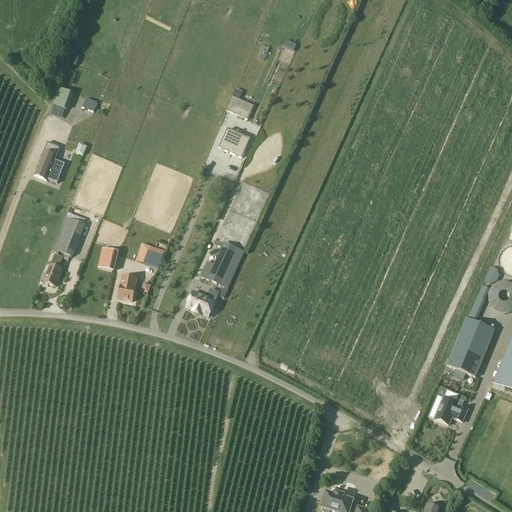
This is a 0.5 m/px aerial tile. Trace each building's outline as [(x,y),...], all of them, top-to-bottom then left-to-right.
[(67,112),(73,95),(60,90),(54,107),(67,112)] [(236,90),(226,113),(237,117),(243,120),(247,122),(253,107),(239,101),(242,93),(236,90)] [(81,109),(93,114),(97,105),(85,100),(81,109)] [(219,150),(241,160),(250,141),(227,130),(219,150)] [(43,154),(34,177),(46,182),(47,181),(57,185),(65,165),(54,161),(55,159),(60,148),(48,143),(43,154)] [(236,162),(231,172),(238,175),(243,166),(236,162)] [(63,226),(53,251),(72,259),(82,234),(85,226),(66,218),(63,226)] [(207,264),(201,278),(227,290),(244,253),(224,244),(214,267),(207,264)] [(114,273),(119,254),(102,250),(97,269),(114,273)] [(163,258),(147,253),(143,267),(158,272),(163,258)] [(55,288),(62,270),(58,269),(62,259),(54,256),(43,284),(55,288)] [(511,282),(509,282),(501,282),(501,275),(494,272),(491,272),(487,279),(495,282),(489,294),(489,307),(501,313),(511,312),(511,282)] [(117,301),(133,303),(135,291),(137,281),(122,277),(121,281),(117,301)] [(142,290),(149,293),(151,287),(145,284),(142,290)] [(193,292),(185,310),(192,313),(192,315),(202,319),(202,318),(209,320),(217,303),(216,302),(219,294),(210,290),(206,298),(193,292)] [(447,367),(475,379),(494,333),(466,321),(447,367)] [(511,344),(495,387),(511,393),(511,344)] [(457,406),(444,400),(435,422),(448,427),(452,419),(455,421),(462,424),(467,412),(460,409),(456,408),(457,406)] [(325,494),(320,509),(322,510),(322,511),(321,511),(368,511),(356,508),(355,511),(349,510),(352,503),(342,499),(343,498),(335,495),(335,497),(325,494)]
